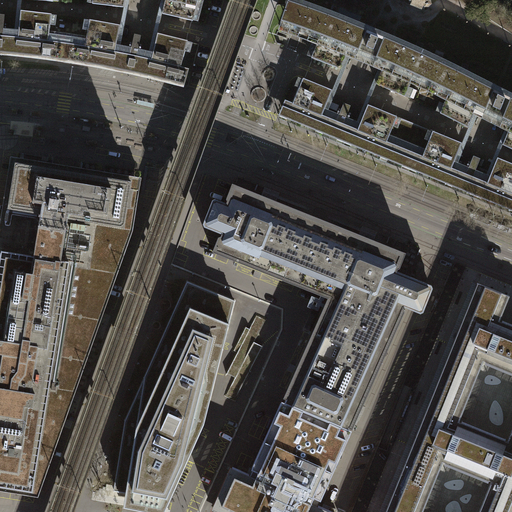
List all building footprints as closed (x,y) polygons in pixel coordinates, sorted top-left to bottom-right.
[(90,0),(90,4),(122,7),(123,0),(163,0),(160,14),(191,20),(196,0),(90,0)] [(428,87),(440,58),(431,54),(403,42),(384,34),(381,40),(364,33),(367,26),(327,10),(297,0),(286,0),(277,26),(298,33),(317,40),(309,58),(339,69),(346,52),(382,66),(375,84),(403,96),(410,78),(428,87)] [(46,57),(66,60),(70,37),(47,33),(50,14),(19,11),(17,30),(0,28),(0,52),(26,55),(46,57)] [(70,37),(66,60),(83,63),(100,66),(131,72),(162,79),(182,85),(187,69),(179,67),(186,41),(155,33),(151,52),(114,44),(118,25),(87,20),(84,39),(70,37)] [(511,94),(508,101),(491,92),(494,85),(458,67),(440,58),(428,87),(446,95),(438,113),(466,127),(473,110),(508,127),(501,145),(511,149),(511,94)] [(277,115),(407,168),(420,138),(409,134),(413,124),(366,105),(359,123),(344,116),(341,124),(334,121),(337,114),(323,108),(330,90),(301,78),(291,103),(283,100),(277,115)] [(460,143),(413,124),(409,134),(420,138),(407,168),(464,191),(511,210),(511,163),(496,157),(488,175),(473,170),(471,177),(464,174),(467,167),(452,161),(460,143)] [(137,191),(139,178),(8,157),(0,209),(0,490),(36,497),(130,231),(134,208),(125,207),(127,193),(133,194),(133,190),(137,191)] [(252,267),(278,202),(266,197),(232,184),(226,199),(227,202),(227,203),(216,199),(213,200),(203,224),(204,227),(222,234),(221,236),(218,237),(212,251),(252,267)] [(317,323),(387,351),(405,312),(404,308),(405,306),(420,313),(424,312),(433,288),(432,285),(397,271),(398,269),(400,268),(406,253),(380,242),(278,202),(252,267),(328,298),(317,323)] [(235,301),(187,281),(125,419),(114,491),(126,493),(124,505),(161,511),(164,511),(204,422),(235,301)] [(511,511),(511,323),(498,318),(507,295),(475,282),(382,511),(511,511)] [(387,351),(317,323),(282,400),(349,429),(350,427),(352,428),(359,413),(387,351)] [(349,429),(282,400),(276,413),(259,451),(252,468),(253,469),(250,474),(231,466),(212,508),(220,511),(334,511),(317,504),(319,498),(321,499),(329,481),(346,442),(351,430),(349,429)]
